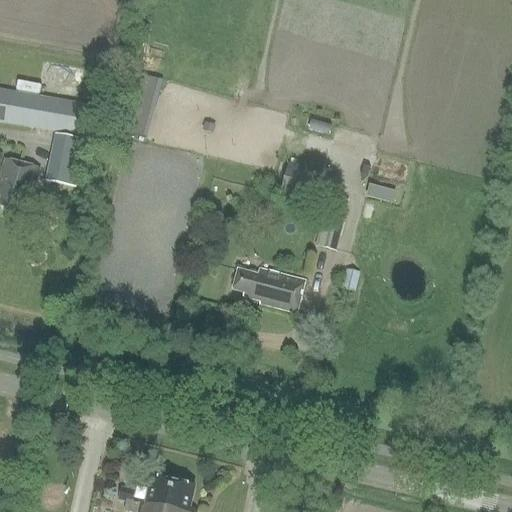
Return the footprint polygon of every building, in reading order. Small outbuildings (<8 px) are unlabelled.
[(141,76),(142,136),(157,136),(156,76),(141,76)] [(0,90),(0,124),(90,140),(96,107),(0,90)] [(25,204),(31,205),(40,169),(6,161),(0,185),(0,196),(2,197),(0,205),(0,207),(22,213),(25,204)] [(281,199),(324,210),(333,175),(290,164),(281,199)] [(81,174),(49,167),(46,183),(77,190),(81,174)] [(350,203),(329,197),(321,229),(329,231),(324,250),(337,253),(350,203)] [(297,315),(305,282),(264,271),(262,277),(239,271),(234,291),(245,294),(244,298),(261,303),(260,305),(297,315)] [(341,291),(355,294),(360,274),(346,271),(341,291)] [(194,511),(190,511),(196,488),(152,478),(146,506),(133,503),(135,492),(122,489),(119,500),(127,502),(125,511),(126,511),(194,511)]
